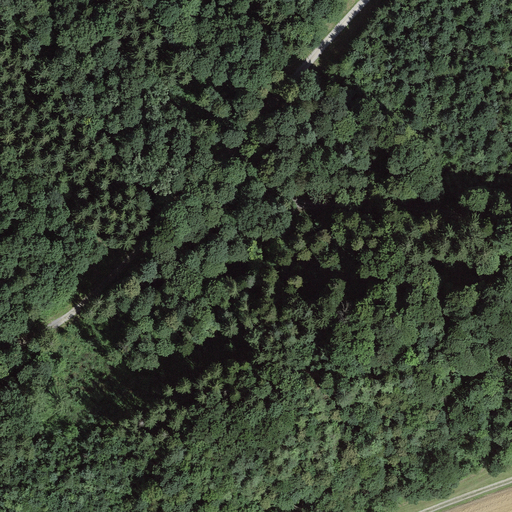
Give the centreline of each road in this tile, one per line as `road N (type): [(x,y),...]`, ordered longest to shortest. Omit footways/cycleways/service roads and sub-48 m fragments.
road 1 (track): [(0,352),(110,284),(372,0)]
road 2 (track): [(511,211),(464,216),(285,201),(232,147)]
